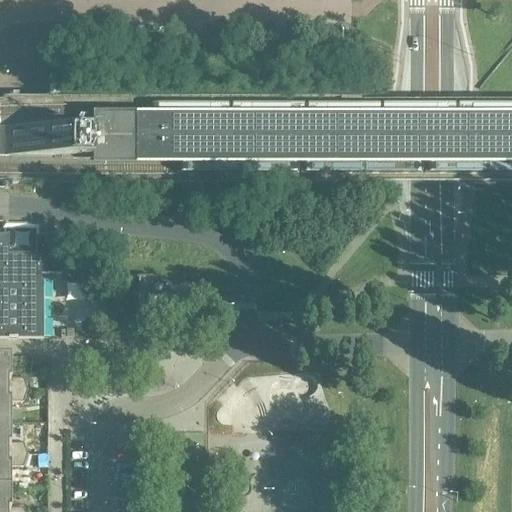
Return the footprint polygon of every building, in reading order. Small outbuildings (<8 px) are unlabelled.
[(89,127),(3,127),(3,114),(0,113),(0,176),(3,177),(3,156),(89,156),(89,150),(89,142),(89,127)] [(511,128),(502,129),(502,151),(511,150),(511,128)] [(0,339),(43,340),(43,280),(41,280),(41,275),(62,275),(62,253),(54,253),(54,245),(45,245),(45,236),(36,236),(36,254),(9,254),(9,235),(0,234),(0,339)] [(188,318),(188,286),(188,285),(185,285),(180,285),(176,285),(171,284),(166,283),(159,280),(156,279),(153,278),(149,278),(146,277),(143,278),(138,278),(138,312),(152,318),(188,318)] [(73,339),(73,331),(60,331),(60,340),(73,339)] [(27,392),(23,380),(10,380),(10,358),(0,358),(0,424),(10,424),(10,404),(23,404),(27,392)] [(163,389),(163,375),(148,375),(148,388),(163,389)] [(23,469),(27,457),(23,445),(10,445),(10,424),(0,424),(0,489),(10,489),(10,469),(23,469)] [(24,511),(23,509),(10,510),(10,489),(0,489),(0,511),(24,511)]
